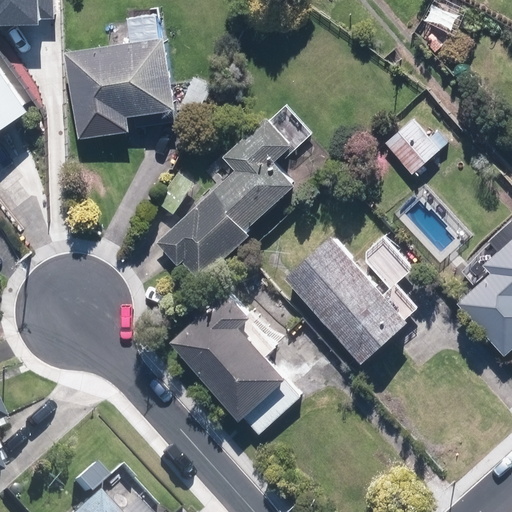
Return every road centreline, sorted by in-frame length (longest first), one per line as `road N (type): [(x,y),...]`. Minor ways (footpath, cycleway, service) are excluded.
road 1 (residential): [(73,304),(256,511)]
road 2 (unknown): [(511,124),(384,0)]
